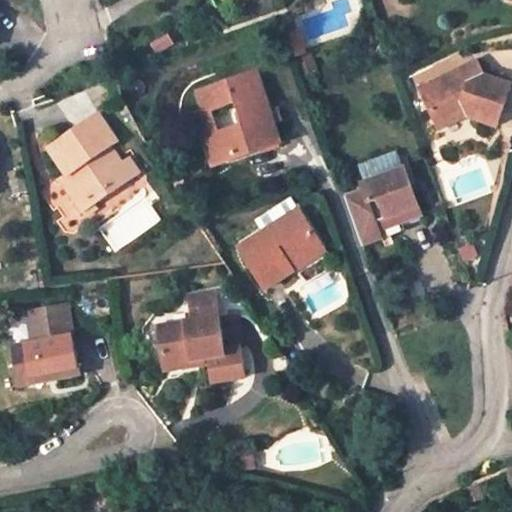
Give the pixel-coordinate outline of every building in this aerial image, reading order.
[(420,90),(434,127),(464,116),(466,121),(494,134),(511,96),(483,84),(477,69),(420,90)] [(203,140),(213,167),(281,143),(257,72),(197,93),(204,114),(210,112),(236,103),(244,126),(218,135),(203,140)] [(203,140),(218,135),(210,112),(204,114),(196,117),(203,140)] [(50,148),(68,176),(61,180),(79,206),(102,191),(106,197),(132,180),(122,165),(111,148),(119,143),(100,115),(50,148)] [(436,133),(466,121),(464,116),(434,127),(436,133)] [(122,165),(132,180),(140,176),(129,160),(122,165)] [(343,196),(361,246),(382,240),(377,223),(420,208),(405,168),(362,184),(364,189),(343,196)] [(102,191),(79,206),(83,212),(106,197),(102,191)] [(377,223),(382,240),(407,232),(404,221),(423,215),(420,208),(377,223)] [(299,209),(239,248),(266,291),(295,272),(291,266),(322,246),(299,209)] [(291,266),(295,272),(326,251),(322,246),(291,266)] [(190,322),(157,326),(163,366),(204,359),(218,357),(223,356),(222,352),(219,329),(214,297),(187,300),(190,322)] [(19,377),(77,366),(66,306),(34,312),(39,342),(31,344),(14,347),(19,377)] [(34,312),(26,313),(31,344),(39,342),(34,312)] [(219,329),(222,352),(239,349),(236,327),(219,329)] [(223,356),(218,357),(222,387),(252,382),(247,348),(239,349),(222,352),(223,356)] [(205,367),(204,359),(163,366),(164,373),(205,367)] [(78,374),(77,366),(19,377),(21,385),(78,374)] [(256,458),(234,461),(236,475),(258,471),(256,458)] [(478,480),(461,487),(468,502),(484,496),(478,480)]
